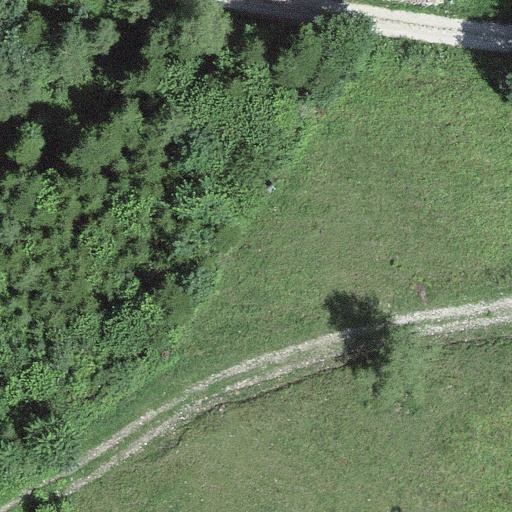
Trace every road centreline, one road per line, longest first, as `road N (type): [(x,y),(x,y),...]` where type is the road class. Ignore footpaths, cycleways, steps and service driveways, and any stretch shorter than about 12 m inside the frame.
road 1 (track): [(511,302),(292,347),(119,435),(12,511)]
road 2 (track): [(295,0),(511,28)]
